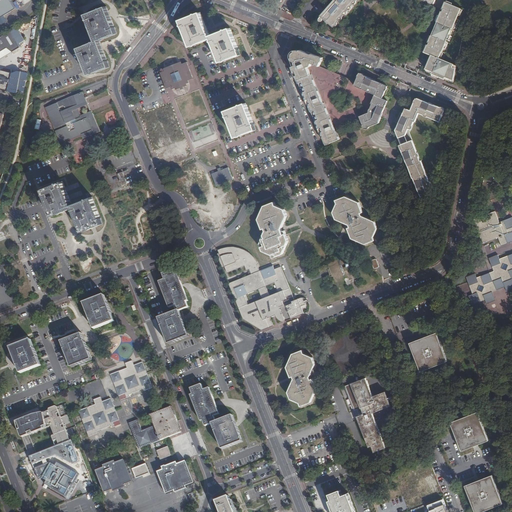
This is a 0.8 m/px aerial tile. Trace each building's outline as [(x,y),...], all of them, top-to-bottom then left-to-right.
[(0,0),(0,18),(4,16),(15,9),(9,0),(0,0)] [(335,0),(323,15),(337,26),(347,14),(348,14),(349,12),(349,11),(351,8),(353,8),(354,6),(354,5),(357,0),(335,0)] [(429,67),(455,78),(458,60),(443,54),(450,37),(450,36),(454,24),(455,25),(463,5),(451,0),(447,0),(447,2),(449,3),(448,6),(445,5),(434,34),(436,35),(435,40),(432,39),(428,48),(436,51),(433,59),(429,67)] [(106,7),(91,13),(102,40),(117,34),(106,7)] [(189,46),(210,38),(200,12),(179,20),(189,46)] [(102,40),(91,13),(86,15),(96,42),(88,45),(100,71),(109,67),(99,41),(102,40)] [(0,50),(7,46),(14,51),(21,47),(19,44),(25,40),(17,27),(0,37),(0,50)] [(231,30),(210,38),(220,65),(241,57),(231,30)] [(100,71),(88,45),(79,48),(89,75),(100,71)] [(0,59),(14,51),(7,46),(0,50),(0,59)] [(301,82),(304,89),(306,92),(308,97),(311,105),(313,108),(316,118),(320,126),(322,125),(324,130),(322,131),(324,135),(323,136),(326,141),(327,143),(340,138),(338,133),(338,132),(328,107),(327,107),(315,79),(315,80),(309,65),(312,63),(312,62),(320,65),(322,60),(320,59),(321,56),(318,55),(319,54),(311,51),(311,52),(307,50),(300,48),(300,49),(298,48),(297,48),(296,48),(295,48),(294,48),(294,49),(292,50),(291,53),(291,56),(291,57),(292,58),(293,58),(293,59),(292,61),(293,65),(299,77),(300,81),(301,82)] [(177,88),(179,87),(182,86),(184,85),(185,87),(186,86),(186,84),(189,83),(188,81),(192,79),(186,63),(181,64),(180,62),(164,69),(165,71),(160,73),(166,89),(171,87),(172,90),(176,88),(176,90),(178,89),(177,88)] [(29,71),(22,70),(21,71),(19,71),(13,73),(12,73),(1,70),(0,70),(0,89),(17,93),(17,92),(24,93),(28,74),(29,71)] [(370,127),(380,122),(378,121),(384,108),(385,106),(385,103),(387,99),(384,97),(386,91),(385,91),(387,88),(388,85),(387,84),(384,83),(381,82),(373,77),(371,77),(369,76),(368,76),(366,77),(357,78),(355,83),(368,88),(367,92),(376,96),(369,112),(361,116),(365,125),(364,127),(365,128),(368,128),(370,127)] [(82,132),(92,128),(87,118),(79,121),(78,119),(76,119),(73,111),(88,105),(82,92),(62,100),(63,103),(58,105),(57,103),(46,107),(54,129),(58,127),(59,129),(55,131),(60,141),(72,136),(73,139),(83,135),(82,132)] [(399,119),(412,126),(414,121),(415,121),(418,112),(441,120),(443,116),(445,111),(447,108),(442,106),(436,103),(423,100),(423,98),(418,97),(416,100),(415,103),(415,104),(409,109),(406,108),(404,113),(402,112),(400,116),(402,116),(399,119)] [(235,137),(256,129),(245,103),(225,110),(235,137)] [(430,195),(431,192),(432,183),(423,160),(421,160),(410,129),(412,126),(399,119),(398,127),(396,129),(402,143),(401,143),(403,148),(402,148),(403,152),(405,151),(411,165),(410,166),(412,169),(413,169),(417,178),(416,179),(420,188),(421,187),(423,191),(422,192),(424,197),(430,195)] [(120,181),(121,182),(122,184),(122,185),(123,185),(127,183),(127,182),(123,172),(122,172),(118,174),(120,180),(120,181)] [(72,205),(62,181),(42,189),(52,216),(73,208),(82,232),(103,224),(92,197),(72,205)] [(336,200),(337,203),(334,212),(336,219),(349,225),(350,227),(348,228),(352,238),(365,244),(375,240),(374,237),(378,228),(375,221),(362,216),(361,213),(363,212),(359,202),(346,196),(336,200)] [(275,202),(265,205),(259,219),(263,229),(265,228),(266,231),(260,244),(263,250),(272,254),(273,258),(282,254),(288,240),(285,230),(282,231),(282,229),(287,216),(285,209),(276,205),(275,202)] [(483,243),(498,237),(501,246),(511,241),(511,217),(499,222),(495,211),(473,219),(483,243)] [(236,280),(239,288),(261,280),(250,253),(248,251),(246,250),(244,249),(242,248),(240,248),(238,247),(236,247),(235,247),(233,247),(230,247),(229,247),(227,247),(224,247),(224,248),(233,271),(245,266),(247,271),(250,270),(252,274),(236,280)] [(233,271),(224,248),(223,248),(221,248),(219,249),(220,252),(217,253),(223,267),(225,266),(228,273),(233,271)] [(255,257),(253,255),(252,254),(250,253),(261,280),(239,288),(255,327),(261,331),(273,327),(270,321),(271,321),(270,318),(275,316),(276,317),(276,319),(277,320),(279,322),(281,322),(282,323),(304,315),(301,308),(305,306),(303,301),(305,300),(304,300),(303,299),(302,299),(301,299),(295,302),(293,297),(286,300),(286,299),(292,296),(287,280),(286,280),(285,279),(281,268),(275,270),(274,266),(260,271),(258,265),(259,264),(258,262),(257,261),(256,259),(255,257)] [(473,304),(479,302),(485,300),(487,304),(496,300),(492,292),(505,287),(507,291),(511,288),(511,253),(500,259),(498,254),(489,258),(494,271),(495,274),(489,276),(488,273),(477,277),(475,273),(467,276),(466,277),(471,289),(465,291),(467,295),(469,294),(473,304)] [(375,269),(379,267),(379,266),(376,259),(371,260),(371,261),(374,268),(374,269),(375,269)] [(340,264),(331,266),(334,278),(343,276),(340,264)] [(180,311),(188,307),(186,302),(184,295),(186,294),(181,281),(179,282),(176,275),(174,270),(163,274),(165,279),(162,281),(164,288),(162,288),(167,301),(169,301),(172,307),(175,306),(177,311),(177,312),(180,311)] [(242,320),(255,327),(239,288),(236,280),(229,283),(232,292),(233,292),(234,294),(233,295),(242,320)] [(103,296),(86,302),(89,310),(87,311),(92,322),(94,321),(96,328),(113,322),(110,314),(112,314),(108,303),(106,303),(103,296)] [(180,319),(177,312),(177,311),(161,318),(164,326),(162,327),(166,337),(168,336),(171,344),(188,337),(185,329),(186,328),(183,318),(180,319)] [(326,343),(338,375),(372,361),(360,330),(326,343)] [(81,334),(64,341),(67,348),(65,349),(69,359),(71,359),(74,367),(90,360),(87,352),(89,351),(85,341),(83,342),(81,334)] [(416,344),(413,346),(422,369),(425,368),(426,369),(442,363),(441,362),(445,360),(436,336),(432,338),(432,337),(416,343),(416,344)] [(14,355),(18,365),(20,364),(23,372),(39,366),(36,358),(38,357),(34,347),(32,348),(29,340),(13,346),(16,354),(14,355)] [(300,403),(301,406),(311,402),(313,397),(312,395),(315,394),(317,389),(314,381),(312,381),(311,379),(309,374),(312,372),(316,364),(313,357),(308,354),(305,356),(304,353),(303,350),(293,353),(291,359),(292,361),(289,361),(287,367),(290,374),(292,373),(293,376),(294,379),(289,392),(292,399),(296,401),(299,400),(300,403)] [(111,375),(115,385),(119,396),(125,394),(127,398),(130,397),(130,395),(143,389),(144,391),(153,388),(143,363),(143,362),(134,365),(133,361),(126,364),(127,368),(111,375)] [(360,414),(357,415),(369,447),(372,446),(374,452),(386,447),(373,413),(391,406),(385,391),(383,385),(376,388),(379,394),(373,396),(366,378),(352,383),(345,385),(355,410),(358,409),(360,414)] [(216,431),(219,442),(221,441),(224,449),(241,442),(238,434),(240,434),(236,423),(234,424),(231,416),(216,422),(214,417),(218,415),(215,409),(217,408),(212,394),(210,395),(207,388),(203,390),(202,385),(195,388),(196,392),(192,394),(195,401),(193,401),(199,415),(200,415),(203,421),(205,426),(212,423),(214,423),(217,431),(216,431)] [(103,401),(102,400),(101,397),(94,399),(96,404),(79,411),(86,429),(89,436),(97,433),(97,431),(111,425),(112,427),(114,426),(113,422),(119,420),(111,398),(103,401)] [(34,413),(17,420),(18,425),(23,439),(52,428),(55,436),(54,436),(53,438),(55,442),(58,441),(60,446),(71,442),(57,406),(55,406),(49,408),(49,410),(34,413)] [(139,449),(180,433),(182,432),(172,406),(170,407),(150,415),(154,425),(143,430),(139,419),(129,423),(139,449)] [(457,423),(453,425),(463,449),(467,447),(467,448),(482,443),(482,441),(486,440),(477,416),(472,418),(472,416),(457,422),(457,423)] [(168,446),(157,451),(161,460),(172,456),(168,446)] [(124,459),(116,462),(115,460),(104,464),(105,466),(96,470),(105,491),(113,488),(114,490),(125,486),(124,484),(133,480),(124,459)] [(186,461),(178,465),(177,462),(166,467),(166,469),(158,472),(167,494),(175,490),(176,493),(187,488),(186,486),(194,483),(186,461)] [(52,463),(35,469),(40,481),(44,479),(48,481),(46,485),(68,498),(73,490),(75,491),(79,485),(76,483),(81,475),(58,463),(56,466),(52,464),(52,463)] [(149,472),(146,463),(133,468),(136,477),(149,472)] [(493,470),(466,480),(477,510),(504,500),(493,470)] [(405,493),(411,509),(422,505),(416,489),(405,493)] [(332,508),(333,511),(355,511),(351,500),(349,501),(347,494),(342,496),(340,490),(329,494),(332,500),(331,501),(333,507),(332,508)] [(235,511),(229,497),(217,502),(221,511),(235,511)] [(448,511),(444,500),(429,506),(431,511),(448,511)]
